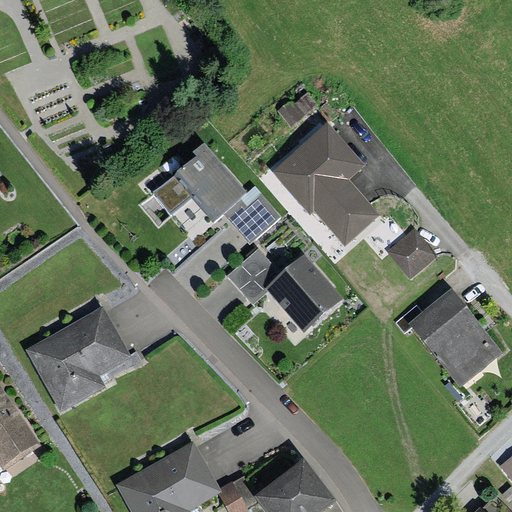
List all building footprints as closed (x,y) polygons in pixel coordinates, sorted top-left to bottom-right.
[(326,133),(275,176),(303,210),(355,167),(326,133)] [(244,206),(203,155),(153,196),(168,214),(190,195),(212,221),(222,213),(246,242),(276,218),(257,196),(244,206)] [(412,237),(391,255),(407,274),(428,257),(412,237)] [(301,334),(337,303),(301,262),(279,281),(255,253),(226,278),(248,304),(263,291),(301,334)] [(451,294),(412,327),(461,385),(500,352),(451,294)] [(100,314),(28,353),(58,408),(99,387),(92,374),(123,357),(100,314)] [(0,467),(32,445),(0,400),(0,467)] [(190,451),(118,489),(130,511),(182,511),(181,508),(212,492),(190,451)] [(306,464),(257,501),(264,511),(330,511),(338,507),(306,464)] [(237,511),(255,502),(241,479),(219,492),(230,511),(237,511)]
